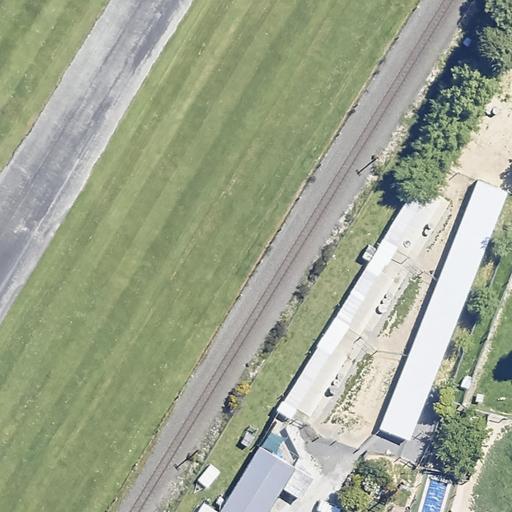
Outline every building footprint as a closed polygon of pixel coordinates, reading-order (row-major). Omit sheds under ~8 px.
[(429,266),(461,212),(436,197),(404,252),(429,266)] [(379,348),(417,288),(394,274),(357,334),(379,348)] [(344,410),(374,364),(354,351),(324,397),(344,410)] [(310,477),(277,457),(286,441),(264,427),(262,430),(251,423),(237,445),(253,454),(218,511),(265,511),(282,485),(299,496),(310,477)] [(215,511),(217,510),(202,501),(194,511),(215,511)]
